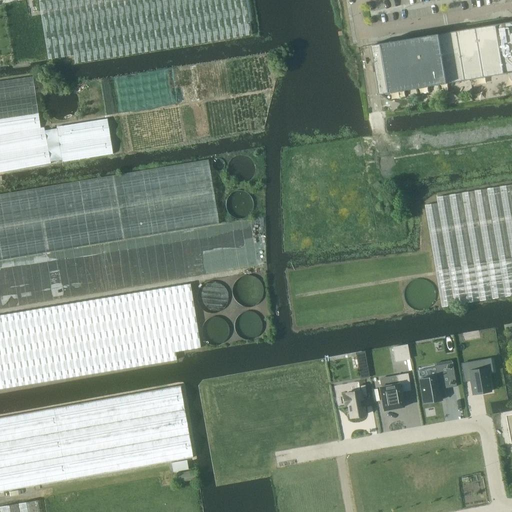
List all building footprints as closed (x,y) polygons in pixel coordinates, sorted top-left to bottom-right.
[(245,0),(38,0),(40,9),(41,16),(48,59),(73,55),(75,63),(252,35),(245,0)] [(511,21),(373,45),(381,95),(511,72),(511,21)] [(34,77),(0,81),(0,172),(51,163),(51,161),(46,131),(45,127),(41,128),(39,114),(34,77)] [(78,105),(78,104),(77,102),(77,99),(75,96),(73,94),(71,92),(69,90),(66,90),(63,89),(60,89),(57,90),(54,91),(52,93),(50,96),(48,98),(47,101),(47,104),(47,108),(48,110),(50,113),(51,115),(53,117),(56,119),(59,119),(62,120),(65,120),(67,119),(71,117),(72,116),(75,114),(76,111),(77,108),(78,105)] [(57,127),(57,129),(62,160),(62,162),(112,154),(107,119),(57,127)] [(254,172),(255,169),(255,166),(254,164),(253,161),(251,159),(249,158),(247,156),(244,156),(241,155),(239,156),(236,157),(234,158),(232,160),(230,162),(229,164),(229,167),(229,170),(229,172),(230,175),(231,177),(233,179),(236,180),(238,181),(241,182),(243,182),(246,181),(248,180),(250,178),(252,176),(254,174),(254,172)] [(221,158),(218,158),(215,159),(213,162),(213,165),(214,168),(216,170),(219,171),(222,170),(225,168),(226,165),(226,162),(224,159),(221,158)] [(0,260),(219,224),(208,160),(0,194),(0,260)] [(511,295),(511,184),(437,197),(437,203),(425,205),(436,270),(442,307),(511,295)] [(254,207),(255,204),(254,201),(254,198),(252,196),(251,194),(249,192),(246,190),(244,189),(241,189),(238,189),(235,189),(232,190),(230,192),(228,194),(226,196),(225,199),(225,202),(225,204),(225,207),(226,210),(227,212),(229,215),(232,216),(234,218),(237,218),(240,219),(243,218),(245,217),(248,216),(250,214),(252,212),(253,210),(254,207)] [(251,275),(246,275),(242,276),(237,279),(234,283),(233,287),(232,293),(234,297),(237,302),(241,305),(245,306),(250,307),(255,305),(259,302),(262,298),(264,294),(264,289),(263,284),(260,280),(256,277),(251,275)] [(436,295),(436,292),(435,289),(434,286),(432,283),(429,281),(427,280),(424,279),(421,278),(418,278),(414,279),(412,281),(409,283),(407,285),(406,288),(405,291),(404,294),(405,297),(406,300),(407,303),(409,305),(412,307),(415,308),(418,309),(421,309),(424,309),(427,308),(430,306),(432,304),(434,301),(435,298),(436,295)] [(215,281),(211,281),(206,282),(203,284),(200,288),(198,292),(197,296),(198,301),(200,305),(202,308),(206,311),(211,312),(215,312),(219,311),(223,308),(226,305),(228,301),(229,296),(228,292),(226,288),(223,284),(220,282),(215,281)] [(0,315),(0,389),(37,383),(177,360),(175,352),(200,348),(196,321),(190,285),(26,312),(26,311),(0,315)] [(251,310),(247,310),(242,311),(239,314),(236,317),(234,321),(233,325),(234,330),(236,334),(240,337),(243,339),(248,340),(252,339),(256,337),(260,334),(262,331),(263,326),(263,322),(261,318),(259,314),(255,312),(251,310)] [(218,316),(214,316),(210,317),(206,319),(204,322),(202,326),(201,330),(202,334),(204,337),(206,340),(210,342),(213,344),(218,344),(221,342),(225,340),(227,337),(229,334),(230,330),(229,326),(228,322),(225,319),(221,317),(218,316)] [(407,345),(393,348),(396,361),(410,359),(407,345)] [(486,366),(462,370),(464,382),(471,381),(473,395),(491,391),(487,372),(493,371),(491,358),(484,360),(486,366)] [(435,367),(418,370),(420,379),(424,403),(441,400),(440,389),(456,386),(452,362),(435,365),(435,367)] [(381,387),(379,387),(384,411),(403,407),(400,391),(410,390),(407,374),(396,376),(398,383),(381,387)] [(346,395),(343,395),(345,405),(348,405),(350,417),(365,415),(364,406),(365,406),(365,405),(364,406),(363,401),(364,400),(363,400),(362,398),(368,397),(366,384),(359,385),(360,391),(346,394),(346,395)] [(0,491),(193,457),(180,386),(0,418),(0,491)] [(188,470),(186,460),(171,463),(173,472),(188,470)] [(196,479),(194,471),(188,471),(175,474),(177,482),(196,479)] [(0,511),(39,511),(37,501),(0,507),(0,511)]
